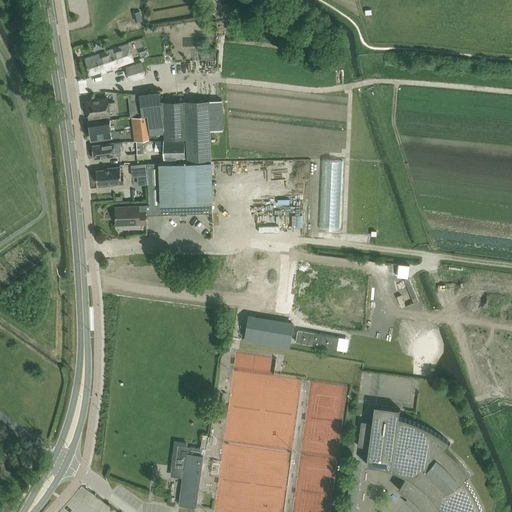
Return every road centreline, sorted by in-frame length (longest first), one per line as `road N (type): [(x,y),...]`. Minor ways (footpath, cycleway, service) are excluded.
road 1 (secondary): [(82,382),(72,182),(45,0)]
road 2 (track): [(225,81),(300,89),(398,81),(511,91)]
